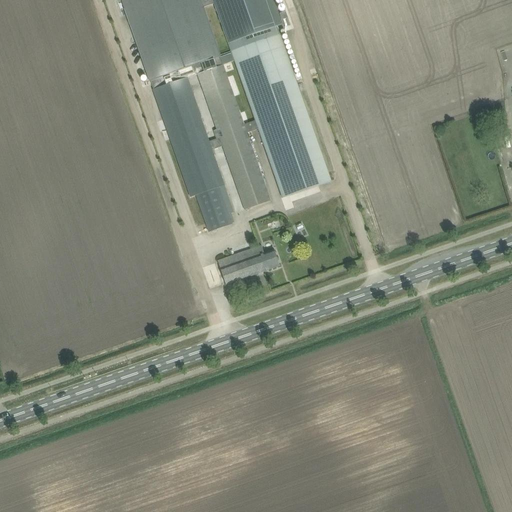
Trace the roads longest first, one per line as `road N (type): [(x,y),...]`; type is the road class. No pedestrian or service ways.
road 1 (primary): [(0,423),(511,243)]
road 2 (track): [(186,241),(99,0)]
